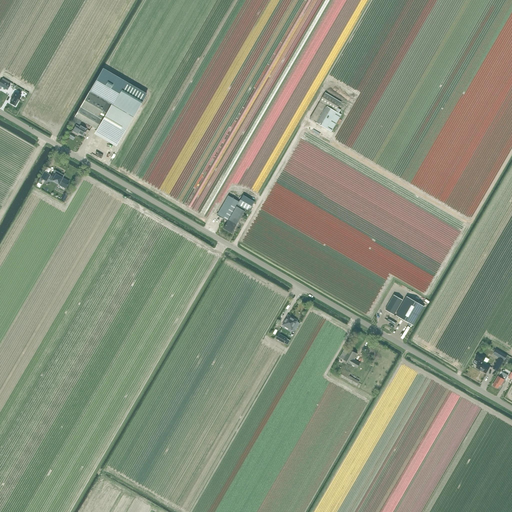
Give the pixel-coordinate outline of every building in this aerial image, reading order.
[(102,70),(89,92),(90,93),(132,119),(146,95),(102,70)] [(0,86),(7,90),(10,85),(1,80),(0,81),(0,86)] [(12,99),(10,103),(15,106),(21,96),(15,93),(11,98),(12,99)] [(90,93),(72,122),(79,126),(82,121),(118,143),(132,119),(90,93)] [(338,108),(340,104),(341,102),(325,93),(310,119),(332,132),(342,115),(339,113),(341,110),(338,108)] [(76,125),(73,131),(76,132),(83,136),(87,130),(83,127),(84,126),(81,124),(80,125),(79,127),(76,125)] [(51,176),(50,175),(48,178),(50,179),(49,179),(65,189),(69,182),(62,178),(62,179),(57,176),(59,173),(54,170),(51,176)] [(50,175),(51,175),(44,171),(40,178),(46,182),(48,178),(50,175)] [(228,195),(217,215),(228,221),(224,229),(232,234),(245,211),(237,206),(238,204),(249,211),(255,202),(243,195),(239,202),(228,195)] [(399,318),(394,315),(403,300),(394,295),(385,310),(390,312),(389,317),(387,321),(395,325),(399,318)] [(424,307),(406,297),(396,316),(414,326),(424,307)] [(288,315),(283,325),(292,330),(292,328),(295,330),(299,323),(296,322),(297,321),(288,315)] [(278,339),(284,343),(287,339),(278,333),(276,338),(278,339)] [(349,350),(345,348),(339,358),(358,368),(360,363),(354,359),(357,353),(350,349),(349,350)] [(496,349),(495,352),(498,354),(497,357),(499,358),(499,357),(504,360),(507,355),(496,349)] [(485,357),(478,353),(475,360),(479,362),(476,368),(486,373),(490,367),(482,363),(485,357)] [(493,369),(497,371),(504,360),(499,357),(499,358),(493,369)] [(343,369),(340,376),(339,376),(357,386),(359,381),(349,376),(351,373),(343,369)] [(505,380),(500,378),(502,376),(499,374),(493,386),(498,388),(500,385),(501,385),(503,382),(504,383),(505,380)]
